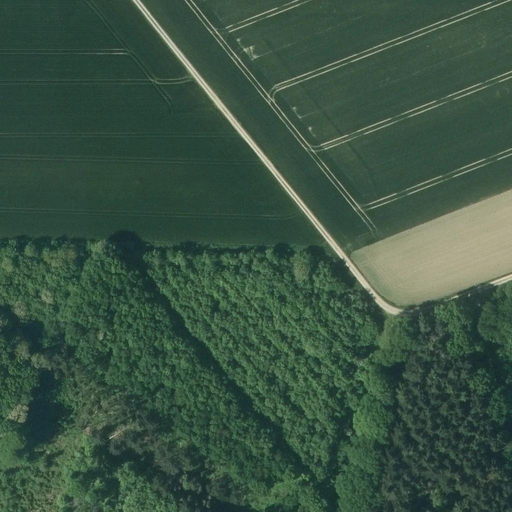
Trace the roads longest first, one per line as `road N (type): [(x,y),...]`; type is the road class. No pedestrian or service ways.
road 1 (track): [(399,324),(130,0)]
road 2 (track): [(0,460),(65,354),(0,326)]
road 3 (track): [(357,511),(399,324)]
road 4 (track): [(511,280),(399,324)]
